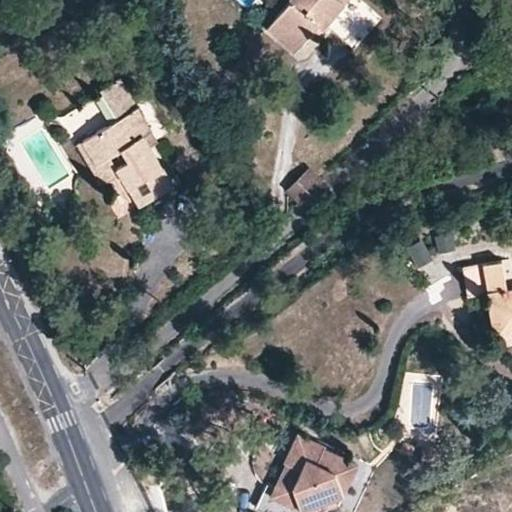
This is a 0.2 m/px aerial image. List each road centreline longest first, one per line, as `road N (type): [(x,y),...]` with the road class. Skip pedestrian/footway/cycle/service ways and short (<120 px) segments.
road 1 (unknown): [(63,420),(409,114),(511,10)]
road 2 (unknown): [(151,343),(190,342),(375,204),(435,178),(511,160)]
road 3 (tertiary): [(96,511),(63,420),(0,292)]
